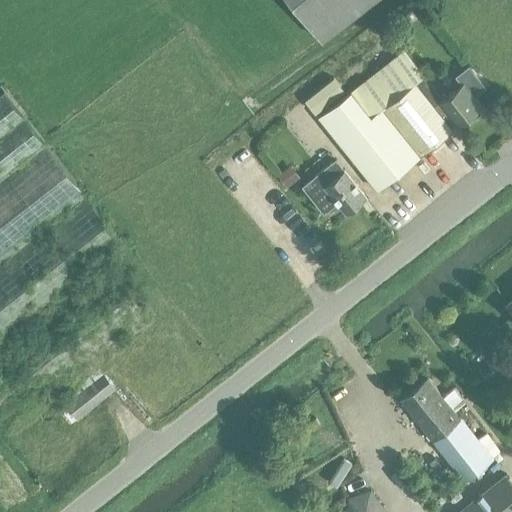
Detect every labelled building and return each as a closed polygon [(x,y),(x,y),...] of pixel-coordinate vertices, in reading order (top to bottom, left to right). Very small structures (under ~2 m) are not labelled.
[(374,0),(293,0),(325,40),(374,0)] [(457,123),(440,101),(435,105),(416,81),(424,75),(424,74),(425,74),(404,48),(319,116),(377,188),(452,128),(457,123)] [(474,95),(484,86),(468,66),(457,75),(462,82),(442,97),(424,75),(416,81),(435,105),(440,101),(457,123),(458,123),(470,114),(474,115),(478,111),(478,108),(482,105),(474,95)] [(306,99),(315,111),(344,89),(334,77),(306,99)] [(127,246),(5,91),(0,94),(0,416),(11,430),(52,398),(70,422),(115,387),(97,363),(151,318),(106,261),(127,246)] [(324,211),(337,200),(346,212),(366,196),(344,168),(344,169),(336,159),(304,185),(324,211)] [(288,167),(278,174),(287,185),(297,178),(288,167)] [(428,375),(401,396),(464,479),(494,456),(428,375)] [(511,511),(511,483),(505,474),(457,511),(511,511)]
